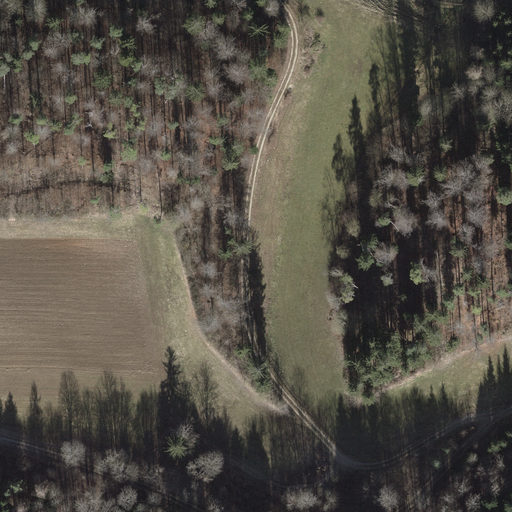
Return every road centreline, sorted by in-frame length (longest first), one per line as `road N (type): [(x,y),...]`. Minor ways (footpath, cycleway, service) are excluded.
road 1 (track): [(480,418),(369,466),(349,464),(275,385),(248,334),(243,277),(252,203),(278,104),(300,61),(299,26),(286,0)]
road 2 (track): [(0,442),(185,511)]
road 3 (track): [(406,511),(469,443),(480,418),(511,409)]
